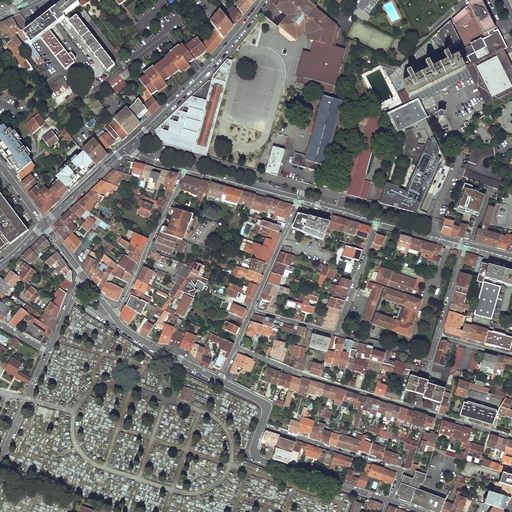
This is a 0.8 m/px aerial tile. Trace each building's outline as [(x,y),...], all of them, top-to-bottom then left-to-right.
[(58,23),(59,24),(66,19),(64,16),(80,4),(76,0),(67,0),(51,13),(58,23)] [(239,0),(237,3),(234,0),(232,0),(235,3),(236,4),(237,6),(244,14),(255,0),(239,0)] [(272,0),(269,5),(266,9),(262,14),(277,27),(280,26),(280,33),(290,42),(297,42),(297,41),(305,31),(309,35),(311,32),(315,33),(313,41),(314,42),(311,54),(311,57),(306,56),(301,64),(301,75),(298,76),(298,77),(296,83),(302,85),(333,93),(339,68),(342,69),(343,64),(340,63),(344,50),(334,47),(338,33),(333,31),(336,27),(315,9),(307,2),(304,0),(272,0)] [(475,0),(473,2),(468,5),(473,16),(474,16),(484,35),(496,29),(481,0),(475,0)] [(497,28),(483,0),(481,0),(496,29),(497,28)] [(467,6),(437,32),(446,49),(460,42),(453,27),(456,25),(457,26),(459,26),(468,22),(470,20),(471,19),(471,17),(473,16),(468,5),(467,6)] [(235,25),(242,16),(236,8),(228,17),(235,25)] [(367,13),(361,9),(357,14),(363,18),(367,13)] [(114,48),(85,10),(81,13),(88,23),(89,22),(127,70),(130,68),(119,53),(114,48)] [(220,10),(211,22),(214,26),(215,27),(224,39),(225,37),(234,27),(227,18),(221,11),(220,10)] [(19,14),(13,17),(15,20),(31,44),(40,37),(49,30),(54,26),(58,23),(51,13),(46,17),(30,29),(19,14)] [(115,66),(77,16),(69,22),(107,72),(115,66)] [(12,39),(18,47),(21,44),(15,35),(19,33),(25,42),(24,44),(35,59),(40,56),(31,44),(15,20),(13,17),(8,20),(4,22),(14,38),(12,39)] [(235,25),(228,17),(227,18),(234,27),(235,25)] [(0,23),(0,27),(5,35),(7,34),(11,40),(12,39),(14,38),(4,22),(0,23)] [(197,36),(198,38),(199,37),(198,36),(199,35),(189,22),(187,23),(197,36)] [(215,27),(214,26),(212,27),(211,28),(214,31),(203,44),(206,48),(211,55),(224,39),(215,27)] [(508,49),(497,28),(496,29),(505,48),(498,51),(499,53),(508,49)] [(465,69),(469,66),(471,65),(498,51),(505,48),(496,29),(484,35),(486,38),(464,49),(462,46),(448,53),(451,59),(458,56),(465,69)] [(57,41),(49,30),(40,37),(66,71),(75,64),(73,61),(75,59),(71,54),(68,56),(60,44),(61,43),(59,40),(57,41)] [(198,38),(197,36),(195,38),(196,39),(186,46),(196,59),(197,59),(205,53),(205,52),(204,51),(204,50),(206,48),(203,44),(198,38)] [(32,73),(34,71),(18,47),(12,39),(11,40),(7,43),(29,75),(32,73)] [(460,42),(446,49),(448,53),(462,46),(460,42)] [(173,54),(184,70),(189,65),(187,62),(192,57),(183,45),(180,48),(179,47),(165,57),(166,59),(173,54)] [(476,76),(487,99),(488,98),(491,103),(495,110),(511,98),(511,77),(502,57),(501,58),(499,53),(498,51),(471,65),(476,75),(476,76)] [(297,77),(298,77),(298,76),(301,75),(301,64),(306,56),(311,57),(311,54),(303,52),(297,77)] [(451,59),(448,53),(444,55),(447,61),(433,69),(429,62),(426,64),(429,71),(431,75),(416,82),(414,78),(411,72),(407,74),(410,80),(414,88),(407,92),(406,90),(397,94),(398,95),(406,91),(409,97),(465,69),(458,56),(451,59)] [(147,77),(141,82),(148,91),(150,94),(156,90),(157,91),(162,87),(163,88),(167,85),(164,81),(163,80),(167,76),(169,75),(166,71),(169,68),(172,73),(173,72),(178,68),(179,70),(181,72),(184,70),(173,54),(166,59),(166,60),(160,64),(159,63),(145,75),(146,75),(147,77)] [(372,61),(372,59),(371,58),(372,58),(370,56),(369,56),(368,56),(367,55),(365,56),(363,56),(363,57),(362,58),(362,60),(363,61),(363,62),(364,63),(365,63),(366,64),(367,64),(368,64),(370,63),(371,63),(370,61),(372,61)] [(2,59),(9,70),(13,68),(6,56),(2,59)] [(228,60),(213,75),(212,81),(219,83),(226,85),(232,61),(228,60)] [(32,73),(37,78),(48,71),(44,65),(34,71),(32,73)] [(469,66),(465,69),(409,97),(406,91),(398,95),(403,104),(406,103),(407,106),(418,102),(419,101),(417,97),(419,97),(420,101),(473,74),(469,66)] [(125,72),(120,75),(126,83),(136,76),(130,68),(127,70),(125,72)] [(120,75),(125,72),(122,69),(90,94),(93,97),(108,85),(120,75)] [(431,75),(429,71),(414,78),(416,82),(431,75)] [(108,85),(115,94),(127,84),(126,83),(120,75),(108,85)] [(49,95),(67,83),(63,77),(45,90),(49,95)] [(410,80),(403,84),(406,90),(407,92),(414,88),(410,80)] [(219,83),(212,81),(209,90),(212,91),(209,99),(207,98),(206,100),(199,98),(197,104),(190,102),(189,108),(187,113),(182,112),(181,111),(179,117),(178,122),(172,121),(171,120),(169,126),(168,131),(163,130),(161,130),(160,135),(156,134),(159,143),(206,156),(209,148),(206,147),(208,142),(210,143),(212,137),(209,136),(211,131),(213,132),(215,126),(212,125),(214,120),(216,121),(218,115),(215,115),(217,109),(219,110),(220,104),(218,104),(219,99),(222,99),(223,93),(221,93),(222,87),(218,86),(219,83)] [(87,90),(89,93),(92,90),(87,84),(65,104),(66,104),(68,106),(87,90)] [(160,106),(153,98),(151,95),(150,94),(148,91),(146,92),(145,94),(150,101),(144,106),(151,115),(155,111),(160,106)] [(155,131),(156,134),(160,135),(161,130),(163,130),(164,125),(169,126),(171,120),(172,121),(174,116),(179,117),(181,111),(182,112),(183,106),(189,108),(190,102),(197,104),(199,98),(191,96),(189,98),(155,131)] [(342,101),(323,96),(315,125),(313,125),(310,134),(312,135),(306,156),(295,153),(292,164),(301,166),(302,164),(316,168),(315,170),(320,172),(322,165),(325,166),(342,101)] [(144,106),(141,103),(139,100),(136,102),(136,103),(135,102),(131,105),(132,106),(129,109),(141,124),(146,119),(151,115),(144,106)] [(413,124),(426,118),(418,102),(407,106),(390,115),(398,132),(413,124)] [(50,116),(56,112),(52,107),(47,111),(50,116)] [(116,118),(114,120),(115,120),(128,136),(132,133),(141,124),(129,109),(128,108),(126,109),(116,118)] [(125,109),(116,117),(116,118),(126,109),(125,109)] [(354,196),(365,199),(370,182),(364,180),(379,126),(378,126),(380,116),(361,111),(358,123),(367,125),(360,150),(353,148),(347,171),(348,172),(347,174),(349,175),(348,176),(351,177),(350,181),(347,181),(344,192),(348,194),(354,196)] [(31,133),(45,122),(39,114),(32,120),(25,125),(31,133)] [(475,123),(472,129),(477,131),(479,126),(487,121),(489,124),(494,121),(489,114),(475,123)] [(108,126),(100,116),(97,119),(104,127),(106,126),(107,127),(108,126)] [(51,117),(46,121),(50,126),(55,122),(51,117)] [(89,128),(96,123),(93,118),(86,124),(89,128)] [(437,158),(439,153),(437,149),(440,147),(426,118),(413,124),(414,128),(405,130),(407,137),(402,156),(411,159),(412,157),(419,160),(421,161),(407,192),(405,191),(399,188),(399,187),(390,184),(387,192),(383,191),(383,193),(380,203),(416,212),(418,209),(420,210),(428,193),(426,192),(429,186),(431,187),(441,164),(439,163),(441,159),(437,158)] [(128,136),(115,120),(109,125),(119,137),(123,141),(128,136)] [(45,122),(31,133),(33,135),(47,124),(45,122)] [(471,128),(468,122),(464,124),(465,126),(462,128),(465,135),(469,133),(468,130),(471,128)] [(0,128),(0,149),(18,173),(33,162),(5,125),(2,127),(0,128)] [(119,137),(109,125),(108,126),(107,127),(106,126),(104,127),(105,128),(115,140),(119,137)] [(73,138),(65,129),(61,132),(69,141),(73,138)] [(53,131),(43,139),(50,148),(59,140),(53,131)] [(95,140),(97,142),(106,134),(103,131),(94,138),(95,140)] [(97,142),(105,151),(115,143),(106,134),(97,142)] [(95,140),(83,150),(85,153),(97,166),(102,161),(108,155),(105,151),(97,142),(95,140)] [(273,147),(266,171),(271,173),(270,173),(278,175),(285,150),(273,147)] [(475,149),(469,162),(477,166),(482,156),(497,154),(493,147),(475,149)] [(76,159),(75,158),(55,176),(58,179),(70,192),(81,182),(97,166),(85,153),(79,158),(76,159)] [(506,175),(511,171),(511,166),(506,157),(498,162),(506,175)] [(421,161),(419,160),(405,191),(407,192),(421,161)] [(33,162),(18,173),(22,178),(37,167),(33,162)] [(145,165),(136,163),(133,173),(133,174),(132,176),(141,179),(142,176),(145,165)] [(142,176),(150,179),(153,168),(149,167),(145,165),(142,176)] [(154,193),(155,188),(161,170),(157,169),(153,168),(150,179),(150,181),(149,182),(147,190),(154,193)] [(500,190),(503,183),(466,169),(463,176),(500,190)] [(102,181),(116,186),(117,183),(118,183),(122,178),(122,179),(124,176),(127,177),(129,177),(130,175),(124,173),(114,170),(108,176),(102,181)] [(161,170),(155,188),(158,189),(160,183),(165,185),(170,172),(166,171),(161,170)] [(170,172),(165,185),(168,187),(165,193),(169,195),(178,175),(170,172)] [(25,188),(33,180),(31,178),(30,177),(23,183),(22,181),(20,182),(25,188)] [(186,177),(180,189),(193,192),(193,194),(198,195),(202,181),(194,179),(186,177)] [(53,189),(50,192),(57,199),(59,201),(70,192),(58,179),(50,187),(53,189)] [(29,194),(38,186),(35,182),(33,180),(25,188),(27,191),(29,194)] [(91,191),(104,197),(105,194),(105,193),(106,190),(111,192),(112,190),(115,191),(117,187),(116,186),(102,181),(96,186),(91,191)] [(198,195),(197,201),(201,202),(203,193),(206,193),(208,183),(206,182),(202,181),(198,195)] [(465,183),(455,209),(470,212),(471,210),(479,213),(486,195),(471,189),(473,186),(465,183)] [(222,194),(224,187),(217,185),(211,184),(208,196),(215,198),(221,199),(222,194)] [(38,186),(29,194),(34,201),(43,213),(47,213),(52,208),(59,201),(57,199),(50,192),(46,188),(44,190),(39,185),(38,186)] [(222,194),(240,199),(243,192),(234,190),(224,187),(222,194)] [(82,199),(93,207),(97,200),(100,203),(104,197),(91,191),(86,195),(82,199)] [(243,192),(240,199),(243,200),(248,201),(247,204),(246,206),(250,208),(255,196),(249,194),(243,192)] [(0,194),(0,199),(24,231),(27,230),(0,194)] [(240,199),(222,194),(221,199),(234,203),(231,212),(234,212),(235,210),(237,207),(238,203),(240,199)] [(255,196),(250,208),(261,211),(267,199),(261,197),(255,196)] [(0,250),(4,247),(5,246),(24,231),(0,199),(0,250)] [(86,210),(89,212),(93,207),(82,199),(80,202),(78,203),(86,210)] [(267,199),(261,211),(267,213),(268,212),(273,200),(270,200),(267,199)] [(144,201),(142,200),(142,201),(140,201),(139,202),(138,205),(141,207),(139,215),(149,218),(153,206),(144,203),(144,201)] [(273,200),(268,212),(274,214),(279,202),(276,201),(273,200)] [(433,201),(426,216),(429,217),(435,202),(433,201)] [(172,208),(181,211),(182,206),(174,202),(171,208),(172,208)] [(270,224),(273,224),(277,215),(278,216),(277,219),(282,221),(283,217),(288,218),(288,217),(293,206),(279,202),(274,214),(271,221),(270,224)] [(73,207),(70,210),(80,218),(86,210),(78,203),(73,207)] [(416,212),(380,203),(380,204),(416,213),(416,212)] [(488,226),(494,207),(488,205),(482,226),(487,227),(488,226)] [(165,227),(163,233),(169,235),(177,239),(180,240),(182,241),(188,224),(190,225),(194,215),(193,215),(181,211),(172,208),(170,215),(173,216),(172,219),(172,220),(172,221),(172,222),(172,223),(172,224),(173,224),(175,225),(174,227),(170,225),(169,228),(165,227)] [(60,219),(72,234),(77,229),(71,223),(77,218),(69,211),(65,216),(60,219)] [(292,227),(303,231),(308,216),(298,213),(292,227)] [(308,216),(303,231),(324,240),(325,235),(330,222),(308,216)] [(333,229),(343,232),(347,221),(340,219),(332,217),(330,222),(325,235),(328,236),(329,231),(332,232),(333,232),(333,229)] [(58,234),(64,241),(72,234),(60,219),(53,226),(58,234)] [(256,224),(279,232),(281,227),(276,226),(273,224),(270,224),(264,222),(258,220),(256,224)] [(454,222),(445,220),(444,221),(441,233),(446,234),(450,235),(453,225),(454,222)] [(250,222),(246,221),(244,225),(251,227),(254,229),(254,231),(253,232),(259,234),(259,233),(271,237),(273,238),(279,240),(281,233),(279,232),(256,224),(250,222)] [(352,235),(355,236),(360,224),(354,223),(347,221),(343,232),(352,235)] [(84,223),(81,226),(89,232),(91,229),(86,225),(84,223)] [(360,224),(355,236),(365,238),(363,243),(360,242),(354,240),(352,244),(351,247),(363,251),(371,227),(366,226),(360,224)] [(457,237),(464,239),(468,226),(460,224),(460,226),(457,237)] [(460,226),(453,225),(450,235),(454,236),(457,237),(460,226)] [(481,230),(478,229),(474,242),(483,244),(487,232),(481,230)] [(28,231),(27,230),(24,231),(5,246),(6,247),(28,231)] [(511,231),(507,230),(505,237),(500,235),(497,248),(501,249),(506,250),(510,236),(511,231)] [(88,247),(97,235),(91,231),(82,243),(88,247)] [(130,244),(143,251),(148,240),(130,231),(129,233),(134,236),(130,244)] [(158,237),(166,241),(169,235),(163,233),(160,232),(158,237)] [(487,232),(483,244),(490,246),(497,248),(500,235),(487,232)] [(73,253),(82,240),(79,238),(77,240),(72,234),(64,241),(69,247),(73,253)] [(98,234),(96,238),(108,248),(110,243),(103,238),(98,234)] [(377,234),(372,248),(379,250),(380,246),(382,247),(385,237),(377,234)] [(166,241),(158,237),(153,247),(154,247),(153,248),(157,250),(171,255),(173,251),(182,254),(184,246),(179,244),(177,247),(175,245),(177,239),(169,235),(166,241)] [(406,237),(400,235),(397,246),(401,247),(400,251),(404,252),(405,248),(408,249),(411,238),(406,237)] [(31,248),(39,255),(50,244),(44,236),(43,236),(37,242),(31,248)] [(137,263),(143,251),(130,244),(119,237),(118,237),(116,240),(120,242),(119,243),(127,248),(126,250),(130,253),(129,257),(136,262),(137,263)] [(411,238),(408,249),(419,252),(422,241),(417,240),(411,238)] [(274,250),(277,242),(272,240),(271,244),(267,242),(265,246),(270,248),(274,250)] [(422,241),(419,252),(422,254),(430,256),(429,259),(431,260),(437,245),(429,243),(422,241)] [(431,260),(430,260),(431,261),(439,263),(440,258),(437,257),(443,247),(437,245),(431,260)] [(283,252),(290,255),(292,248),(285,246),(283,252)] [(351,247),(347,246),(344,257),(359,262),(361,256),(363,251),(351,247)] [(28,252),(24,255),(33,261),(39,255),(31,248),(28,252)] [(274,250),(270,248),(269,252),(270,252),(269,255),(263,254),(260,262),(268,265),(271,257),(274,250)] [(92,278),(97,268),(95,268),(94,269),(91,267),(94,261),(91,260),(94,254),(90,251),(82,265),(87,272),(92,278)] [(46,262),(57,271),(65,263),(56,252),(55,254),(46,262)] [(151,252),(148,257),(158,260),(160,255),(159,255),(151,252)] [(279,258),(277,263),(287,266),(289,262),(290,262),(291,262),(292,262),(292,261),(292,260),(293,256),(281,252),(279,258)] [(466,253),(463,264),(467,265),(477,268),(480,269),(482,264),(483,258),(475,256),(466,253)] [(95,282),(98,286),(106,272),(104,271),(103,273),(99,268),(104,260),(106,262),(104,266),(105,266),(103,269),(106,271),(112,261),(106,256),(104,255),(97,268),(92,278),(95,282)] [(118,265),(130,275),(136,262),(129,257),(126,255),(122,260),(124,261),(121,265),(119,264),(118,265)] [(257,261),(252,259),(252,260),(253,261),(250,271),(263,276),(265,271),(268,265),(260,262),(257,261)] [(117,301),(123,290),(118,287),(118,286),(115,285),(115,286),(110,284),(110,285),(106,283),(111,275),(116,278),(128,283),(131,276),(130,275),(118,265),(112,261),(106,271),(106,272),(98,286),(105,295),(117,301)] [(194,267),(180,263),(176,269),(179,271),(172,280),(177,283),(178,283),(183,277),(186,279),(190,273),(194,267)] [(190,273),(198,276),(203,266),(196,263),(194,267),(190,273)] [(274,268),(272,273),(282,276),(285,268),(288,269),(289,266),(287,266),(277,263),(274,268)] [(21,278),(29,285),(30,284),(29,283),(37,273),(26,264),(21,270),(24,272),(20,277),(21,278)] [(330,268),(330,267),(320,264),(319,267),(323,269),(322,274),(317,272),(317,274),(322,276),(326,277),(330,268)] [(479,273),(476,282),(483,283),(488,265),(482,264),(480,269),(479,273)] [(488,265),(483,283),(483,284),(500,289),(505,270),(488,265)] [(146,284),(148,285),(154,272),(144,267),(137,280),(146,284)] [(250,271),(241,267),(239,271),(235,269),(232,277),(235,278),(240,279),(240,280),(242,275),(260,282),(263,276),(250,271)] [(330,268),(326,277),(332,279),(335,270),(330,268)] [(388,286),(387,290),(370,283),(368,289),(374,291),(363,320),(409,336),(413,325),(412,325),(417,312),(418,312),(421,302),(410,298),(411,294),(412,294),(413,289),(411,289),(413,286),(414,286),(416,281),(381,269),(377,282),(388,286)] [(511,271),(505,270),(500,289),(511,292),(511,271)] [(20,277),(12,271),(5,281),(12,286),(13,287),(16,284),(17,283),(21,278),(20,277)] [(71,271),(68,275),(63,275),(66,278),(72,282),(72,281),(72,273),(71,271)] [(182,285),(179,290),(183,292),(193,297),(195,293),(185,288),(187,286),(188,286),(189,286),(189,285),(189,284),(188,283),(190,281),(191,282),(193,279),(194,279),(199,282),(202,278),(201,277),(198,276),(190,273),(186,279),(182,285)] [(268,283),(278,286),(282,276),(272,273),(270,278),(268,283)] [(464,289),(467,290),(471,276),(460,273),(458,280),(457,287),(464,289)] [(66,278),(63,275),(55,285),(58,287),(66,278)] [(322,288),(324,282),(326,277),(322,276),(317,287),(322,288)] [(5,281),(0,277),(0,292),(5,296),(10,289),(12,286),(5,281)] [(69,288),(72,282),(66,278),(58,287),(59,287),(67,294),(69,288)] [(348,289),(351,282),(342,279),(340,285),(338,284),(338,286),(348,289)] [(137,280),(135,286),(144,290),(146,284),(137,280)] [(178,283),(177,283),(171,294),(175,296),(179,290),(182,285),(178,283)] [(255,294),(257,289),(248,286),(247,288),(244,287),(243,289),(230,283),(228,289),(230,289),(234,291),(240,294),(242,289),(246,291),(244,295),(248,297),(253,299),(255,294)] [(264,293),(273,296),(270,302),(273,303),(277,291),(288,294),(289,290),(278,286),(268,283),(266,289),(264,293)] [(346,295),(348,289),(338,286),(332,284),(330,291),(333,292),(335,292),(333,298),(344,301),(346,295)] [(34,289),(31,287),(24,296),(29,300),(37,291),(34,289)] [(67,294),(59,287),(53,294),(56,296),(53,304),(60,310),(64,302),(67,294)] [(480,317),(491,320),(499,293),(482,288),(474,315),(480,317)] [(132,296),(144,302),(145,300),(141,298),(142,296),(143,297),(145,293),(137,289),(135,292),(132,291),(130,295),(132,296)] [(175,296),(174,296),(178,299),(183,292),(179,290),(175,296)] [(29,300),(34,303),(41,294),(37,291),(29,300)] [(451,305),(462,308),(466,295),(463,295),(455,292),(451,305)] [(261,298),(270,302),(273,296),(264,293),(261,298)] [(178,309),(187,313),(194,298),(185,294),(182,302),(179,306),(178,309)] [(313,314),(315,308),(307,306),(310,299),(317,302),(318,298),(308,295),(306,295),(303,305),(301,310),(313,314)] [(15,304),(4,296),(3,299),(0,302),(0,318),(9,324),(21,308),(15,304)] [(144,302),(132,296),(130,299),(146,307),(147,303),(144,302)] [(331,298),(327,308),(330,308),(340,311),(342,307),(344,301),(333,298),(331,298)] [(25,303),(19,299),(15,304),(21,308),(25,303)] [(136,313),(142,316),(146,307),(130,299),(126,307),(136,313)] [(287,300),(285,306),(297,310),(294,319),(298,320),(299,316),(301,310),(303,305),(299,303),(287,300)] [(53,304),(51,302),(46,312),(56,320),(58,315),(60,310),(53,304)] [(275,304),(273,303),(270,302),(269,304),(268,307),(267,310),(273,312),(275,304)] [(33,317),(37,312),(25,303),(21,308),(27,312),(31,315),(33,317)] [(449,312),(460,315),(462,310),(463,311),(464,308),(463,308),(462,308),(451,305),(450,308),(449,312)] [(120,316),(128,325),(136,313),(126,307),(125,306),(120,316)] [(27,312),(21,308),(9,324),(15,327),(27,312)] [(340,311),(330,308),(323,327),(333,330),(337,321),(340,311)] [(187,313),(178,309),(176,313),(185,317),(187,313)] [(46,312),(43,310),(40,314),(36,319),(52,331),(54,326),(56,320),(46,312)] [(233,310),(231,314),(237,316),(242,318),(243,315),(233,310)] [(166,325),(166,324),(164,323),(169,313),(165,311),(164,311),(156,324),(164,330),(166,325)] [(449,312),(447,319),(461,323),(463,316),(460,315),(449,312)] [(33,317),(31,315),(27,321),(43,333),(39,342),(44,344),(47,343),(49,337),(52,331),(36,319),(33,317)] [(259,320),(261,316),(254,315),(251,322),(263,326),(266,318),(263,317),(261,321),(259,320)] [(474,315),(472,321),(479,323),(480,317),(474,315)] [(266,318),(263,326),(272,328),(273,325),(274,320),(266,318)] [(447,319),(445,327),(446,332),(461,337),(462,332),(459,331),(461,323),(447,319)] [(156,324),(154,322),(151,326),(150,325),(152,321),(149,320),(146,323),(144,327),(140,333),(147,337),(156,324)] [(239,332),(241,328),(226,322),(222,329),(237,336),(239,332)] [(251,322),(246,334),(252,337),(254,333),(256,333),(257,332),(261,333),(263,326),(251,322)] [(279,326),(278,330),(304,338),(306,329),(298,326),(296,334),(292,333),(294,328),(283,324),(283,323),(280,322),(279,326)] [(461,337),(460,339),(464,340),(467,341),(468,339),(471,326),(464,324),(462,332),(461,337)] [(175,328),(175,327),(172,325),(171,327),(166,325),(164,330),(158,344),(168,344),(175,328)] [(471,326),(468,339),(484,344),(488,331),(488,330),(471,325),(471,326)] [(263,326),(261,333),(269,335),(267,340),(274,342),(278,330),(274,329),(272,328),(263,326)] [(180,348),(186,334),(183,333),(181,337),(176,334),(178,330),(175,328),(168,344),(171,345),(172,345),(174,345),(176,346),(178,347),(180,348)] [(196,339),(197,337),(188,333),(190,330),(188,329),(186,334),(180,348),(183,348),(184,349),(186,350),(188,351),(191,353),(196,339)] [(303,371),(306,360),(304,359),(305,354),(306,350),(304,349),(309,329),(306,329),(304,338),(301,348),(299,348),(296,359),(294,368),(299,369),(303,371)] [(488,331),(484,344),(497,347),(501,335),(501,334),(496,332),(496,334),(488,331)] [(230,353),(234,344),(211,333),(209,339),(221,345),(220,348),(227,351),(230,353)] [(0,334),(0,339),(6,343),(9,339),(0,334)] [(313,334),(309,347),(320,350),(317,360),(321,362),(322,365),(309,362),(307,370),(310,372),(309,374),(315,376),(320,377),(322,371),(324,364),(326,357),(327,351),(328,347),(330,339),(313,334)] [(511,337),(501,335),(497,347),(510,350),(511,342),(511,337)] [(15,338),(11,345),(15,347),(20,340),(15,338)] [(331,365),(328,378),(332,379),(335,369),(332,368),(334,364),(339,365),(346,340),(342,339),(339,338),(338,342),(335,353),(333,358),(331,365)] [(198,348),(199,346),(198,345),(199,341),(196,339),(191,353),(192,354),(193,356),(195,357),(198,348)] [(339,365),(346,367),(353,342),(349,341),(346,340),(339,365)] [(434,364),(442,366),(444,360),(447,348),(450,348),(451,345),(448,344),(447,344),(447,342),(442,340),(441,341),(434,364)] [(284,345),(274,342),(272,348),(270,354),(280,358),(281,357),(284,358),(286,349),(283,348),(284,345)] [(353,369),(355,359),(353,358),(357,343),(353,342),(346,367),(353,369)] [(0,344),(0,363),(3,365),(4,363),(8,366),(6,369),(11,372),(10,373),(15,376),(15,375),(18,371),(23,364),(13,358),(10,363),(3,359),(8,350),(0,344)] [(204,351),(201,361),(200,364),(201,365),(208,369),(211,360),(206,359),(210,348),(209,348),(209,345),(207,344),(204,351)] [(291,357),(296,359),(299,348),(293,346),(291,357)] [(372,350),(373,347),(369,346),(367,346),(365,354),(364,358),(366,359),(369,360),(372,350)] [(460,378),(462,373),(456,370),(459,368),(465,348),(458,347),(451,369),(449,374),(453,376),(460,378)] [(195,357),(195,358),(201,361),(204,351),(198,348),(195,357)] [(385,354),(372,350),(369,360),(383,363),(385,354)] [(394,366),(395,363),(389,361),(391,352),(386,351),(385,354),(383,363),(394,366)] [(474,375),(481,352),(474,351),(468,373),(471,374),(474,375)] [(369,360),(366,359),(365,361),(359,360),(361,353),(357,352),(355,359),(353,369),(366,373),(367,367),(369,360)] [(227,379),(231,381),(234,374),(232,373),(235,367),(237,366),(248,371),(248,369),(252,361),(237,354),(227,379)] [(485,354),(478,376),(480,377),(485,379),(488,367),(495,369),(498,357),(485,354)] [(501,370),(505,357),(502,356),(499,355),(498,357),(495,369),(492,380),(493,380),(494,377),(495,377),(496,374),(498,369),(501,370)] [(326,357),(324,364),(325,364),(326,362),(328,363),(327,364),(328,365),(329,365),(330,366),(331,365),(333,358),(326,357)] [(501,370),(500,375),(502,375),(505,363),(511,364),(511,358),(510,358),(505,357),(501,370)] [(381,369),(383,363),(369,360),(367,367),(381,371),(381,369)] [(406,370),(407,365),(408,364),(403,362),(403,364),(395,362),(395,363),(394,366),(391,372),(404,376),(406,370)] [(383,363),(381,369),(391,372),(394,366),(383,363)] [(402,382),(399,391),(405,393),(406,390),(423,395),(422,398),(440,403),(444,392),(446,386),(447,382),(449,374),(451,369),(445,367),(442,366),(434,364),(432,370),(443,373),(440,385),(439,388),(427,384),(428,382),(416,378),(418,373),(406,370),(404,376),(402,380),(402,382)] [(418,373),(420,365),(415,364),(414,367),(407,365),(406,370),(418,373)] [(271,383),(274,371),(269,369),(265,381),(271,383)] [(29,383),(31,379),(18,371),(15,375),(29,383)] [(274,371),(271,383),(276,385),(280,373),(274,371)] [(280,373),(276,385),(289,389),(293,377),(280,373)] [(289,389),(284,406),(288,407),(292,394),(291,393),(291,390),(296,392),(295,394),(297,395),(301,380),(293,377),(289,389)] [(388,384),(388,383),(385,382),(384,387),(379,385),(380,383),(382,381),(382,378),(379,377),(378,378),(374,394),(379,395),(384,396),(388,384)] [(489,387),(491,380),(485,379),(480,377),(479,379),(485,381),(485,382),(488,384),(487,387),(489,387)] [(301,380),(297,395),(301,396),(302,393),(301,393),(301,391),(308,393),(311,381),(306,380),(302,379),(301,380)] [(311,381),(308,393),(311,394),(313,389),(316,389),(318,383),(314,382),(311,381)] [(469,388),(470,384),(459,381),(455,395),(465,398),(465,397),(469,388)] [(402,382),(399,382),(396,390),(388,388),(389,385),(388,384),(384,396),(390,398),(396,400),(399,391),(402,382)] [(313,400),(313,401),(314,401),(314,400),(315,400),(317,395),(322,396),(325,385),(321,384),(318,383),(316,389),(313,400)] [(487,393),(489,390),(470,384),(469,388),(487,393)] [(325,385),(322,396),(328,398),(331,387),(328,386),(325,385)] [(505,399),(506,393),(499,391),(500,386),(497,386),(495,396),(505,399)] [(331,387),(328,398),(332,399),(335,400),(338,390),(335,388),(331,387)] [(181,399),(190,402),(194,391),(186,388),(184,393),(183,393),(181,399)] [(337,403),(336,407),(341,408),(346,392),(342,391),(338,390),(335,400),(334,402),(337,403)] [(341,408),(340,409),(344,410),(347,403),(350,403),(353,394),(349,393),(346,392),(341,408)] [(437,412),(443,414),(449,394),(444,392),(440,403),(437,412)] [(353,394),(350,403),(356,405),(359,396),(356,395),(353,394)] [(359,409),(353,427),(357,428),(359,422),(363,410),(367,398),(363,397),(359,396),(356,405),(356,408),(359,409)] [(367,398),(363,410),(368,412),(367,413),(369,413),(369,412),(370,412),(374,400),(370,399),(367,398)] [(506,399),(499,407),(508,409),(511,400),(506,399)] [(370,412),(369,417),(371,418),(373,414),(376,415),(380,402),(377,401),(374,400),(370,412)] [(376,415),(375,419),(378,420),(379,417),(380,418),(380,417),(381,413),(385,415),(388,404),(384,403),(380,402),(376,415)] [(492,425),(497,413),(464,402),(459,415),(492,425)] [(384,418),(383,421),(386,422),(387,421),(388,418),(391,419),(391,416),(394,406),(391,405),(388,404),(385,415),(384,418)] [(329,419),(331,412),(328,411),(329,407),(328,407),(325,406),(324,411),(322,417),(327,419),(329,419)] [(394,406),(391,416),(394,417),(393,422),(396,423),(401,408),(398,407),(394,406)] [(499,407),(497,413),(511,417),(511,427),(509,434),(511,434),(511,410),(508,409),(499,407)] [(396,423),(395,426),(398,427),(401,420),(404,421),(407,410),(404,409),(401,408),(396,423)] [(407,410),(404,421),(407,422),(411,423),(414,412),(411,411),(407,410)] [(314,423),(314,422),(307,419),(309,413),(306,412),(303,411),(301,418),(298,432),(310,435),(314,423)] [(406,437),(408,438),(411,431),(410,431),(410,429),(411,430),(413,425),(423,428),(424,426),(427,416),(421,414),(414,412),(411,423),(406,437)] [(427,416),(424,426),(432,428),(435,419),(431,417),(427,416)] [(298,434),(298,432),(301,418),(297,417),(296,422),(293,421),(293,419),(291,418),(288,428),(288,430),(293,432),(298,434)] [(442,421),(438,433),(451,437),(451,436),(455,425),(449,423),(442,421)] [(367,424),(359,422),(357,428),(365,431),(366,427),(367,424)] [(325,425),(319,423),(319,425),(314,423),(310,435),(310,437),(315,439),(320,441),(324,431),(325,426),(325,425)] [(379,435),(381,428),(378,428),(377,430),(374,429),(375,426),(374,425),(372,429),(371,433),(372,433),(376,434),(379,435)] [(455,425),(451,436),(460,439),(464,427),(460,426),(455,425)] [(460,439),(459,441),(465,443),(463,447),(466,448),(468,441),(472,430),(468,428),(464,427),(460,439)] [(340,433),(339,436),(336,446),(340,447),(341,446),(343,447),(343,448),(346,449),(350,438),(346,437),(347,432),(343,430),(341,430),(340,433)] [(264,432),(262,439),(267,440),(266,442),(271,443),(269,449),(266,448),(263,455),(267,457),(271,447),(276,449),(277,446),(276,445),(279,438),(280,436),(273,434),(267,431),(264,432)] [(332,434),(324,431),(320,441),(325,442),(329,444),(332,434)] [(336,446),(339,436),(335,435),(336,432),(333,431),(332,434),(329,444),(332,445),(336,446)] [(397,441),(400,432),(398,431),(397,436),(392,435),(391,439),(397,441)] [(406,437),(404,436),(405,432),(400,431),(400,432),(397,441),(400,442),(402,442),(403,443),(404,443),(405,439),(406,437)] [(434,447),(437,436),(430,433),(429,434),(425,433),(420,450),(424,452),(426,445),(434,447)] [(358,451),(363,437),(356,435),(355,440),(350,438),(346,449),(350,451),(351,449),(353,450),(353,452),(357,453),(358,451)] [(360,452),(360,451),(364,452),(368,454),(371,444),(364,442),(366,436),(363,435),(363,437),(358,451),(360,452)] [(499,438),(490,435),(487,447),(495,449),(499,438)] [(418,447),(421,437),(420,437),(419,438),(418,438),(417,442),(405,439),(404,443),(418,447)] [(293,450),(295,444),(279,438),(276,445),(277,446),(276,449),(272,459),(288,464),(293,450)] [(494,452),(493,454),(496,454),(497,450),(501,451),(499,458),(502,459),(503,456),(504,452),(506,447),(508,440),(503,439),(499,438),(495,449),(494,452)] [(296,441),(295,444),(293,450),(300,453),(303,454),(304,451),(303,450),(303,449),(307,450),(308,445),(302,443),(296,441)] [(462,460),(471,463),(472,461),(465,459),(467,455),(480,459),(481,457),(484,447),(471,443),(471,442),(468,441),(466,448),(464,454),(462,460)] [(418,447),(404,443),(404,445),(405,445),(404,449),(409,450),(409,452),(404,468),(410,470),(412,464),(418,447)] [(307,450),(305,455),(319,460),(323,450),(308,445),(307,450)] [(376,459),(381,461),(384,449),(374,445),(371,454),(377,456),(376,459)] [(272,459),(276,449),(271,447),(267,457),(272,459)] [(288,464),(295,466),(300,453),(293,450),(288,464)] [(331,461),(333,456),(328,454),(328,455),(325,454),(326,451),(323,450),(319,460),(319,461),(330,465),(331,461)] [(398,459),(400,452),(397,451),(396,455),(385,451),(382,461),(389,463),(396,466),(398,459)] [(333,456),(331,461),(349,467),(350,466),(352,459),(334,453),(333,456)] [(489,469),(491,462),(483,460),(481,466),(489,469)] [(498,472),(500,465),(491,462),(489,469),(498,472)] [(361,473),(357,486),(368,489),(370,482),(366,481),(368,476),(380,480),(384,469),(367,464),(364,474),(361,473)] [(507,475),(509,468),(500,465),(498,472),(502,473),(507,475)] [(396,473),(384,469),(380,480),(392,484),(396,473)] [(344,482),(355,485),(357,479),(353,478),(355,473),(354,472),(348,470),(344,482)] [(440,511),(445,502),(446,500),(418,490),(420,484),(423,484),(425,475),(420,473),(416,472),(413,480),(403,477),(397,496),(400,497),(412,501),(410,504),(432,511),(440,511)] [(507,475),(502,473),(499,483),(511,487),(511,476),(508,475),(507,475)] [(511,487),(499,483),(495,482),(494,486),(502,488),(500,495),(511,499),(511,496),(511,487)] [(503,510),(511,499),(500,495),(490,492),(486,505),(494,507),(503,510)] [(450,511),(462,511),(467,499),(459,496),(457,496),(454,505),(450,511)] [(367,506),(380,511),(382,504),(369,499),(367,506)] [(349,511),(358,511),(361,504),(358,503),(354,501),(349,511)] [(450,511),(454,505),(445,502),(440,511),(450,511)]
